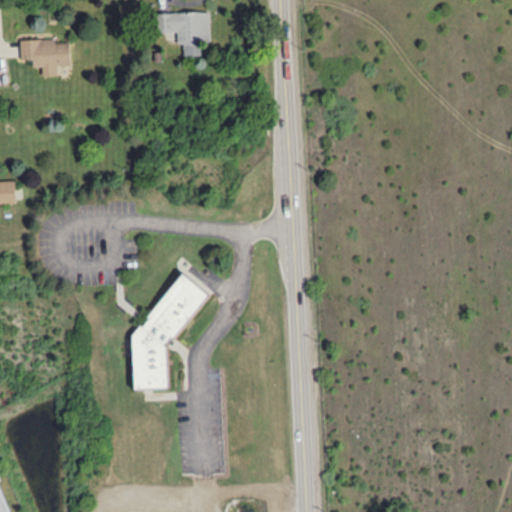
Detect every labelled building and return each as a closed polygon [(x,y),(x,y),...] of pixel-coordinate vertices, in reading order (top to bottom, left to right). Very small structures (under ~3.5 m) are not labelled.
[(158,11),(158,31),(177,31),(178,42),(184,42),(184,54),(202,54),(201,40),(210,40),(210,10),(158,11)] [(21,38),(21,57),(33,57),(34,65),(43,65),(43,74),(57,74),(57,64),(71,63),(70,41),(56,41),(56,37),(21,38)] [(0,202),(16,202),(15,179),(0,179),(0,202)] [(169,386),(167,348),(208,291),(181,271),(147,318),(147,324),(139,324),(132,334),(135,387),(169,386)] [(0,511),(12,511),(0,478),(0,511)]
